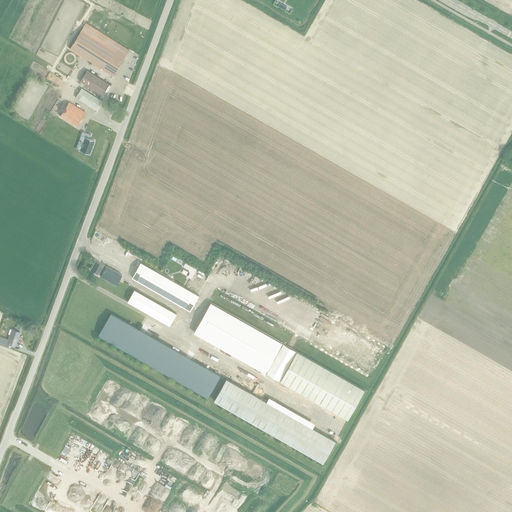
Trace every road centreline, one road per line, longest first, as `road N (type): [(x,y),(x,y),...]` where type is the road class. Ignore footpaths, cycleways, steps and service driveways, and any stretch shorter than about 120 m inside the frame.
road 1 (unclassified): [(0,457),(171,0)]
road 2 (unknown): [(70,273),(194,339),(177,304),(81,241)]
road 3 (unknown): [(194,339),(329,420)]
